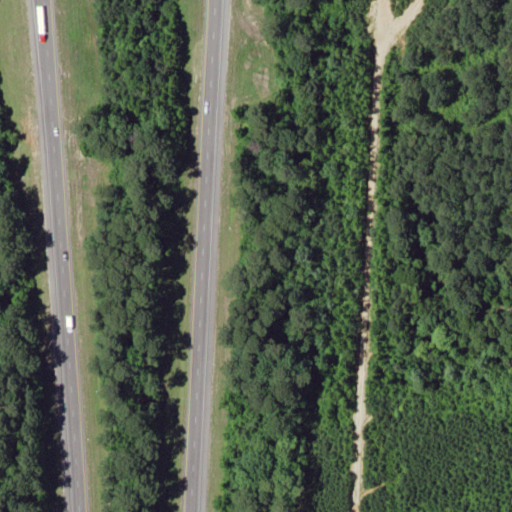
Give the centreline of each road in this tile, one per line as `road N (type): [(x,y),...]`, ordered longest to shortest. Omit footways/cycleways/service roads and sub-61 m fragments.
road 1 (residential): [(333,511),(371,0)]
road 2 (motorway): [(43,0),(80,511)]
road 3 (motorway): [(190,511),(215,0)]
